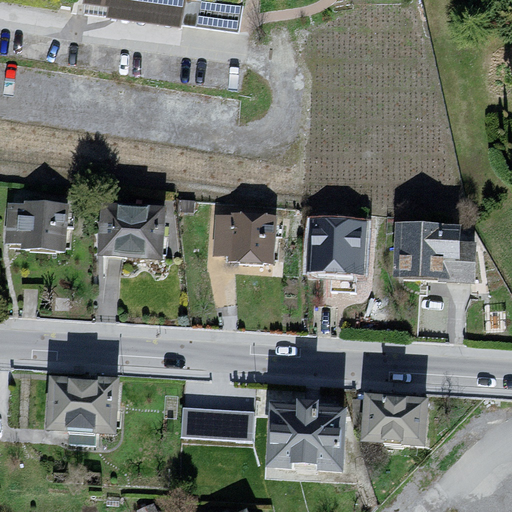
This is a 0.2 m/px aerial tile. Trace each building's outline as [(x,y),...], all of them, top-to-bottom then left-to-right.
[(90,0),(89,14),(183,23),(185,0),(90,0)] [(77,207),(11,204),(9,252),(75,254),(77,207)] [(183,210),(107,207),(105,268),(181,271),(183,210)] [(285,219),(217,217),(215,266),(283,269),(285,219)] [(360,227),(308,223),(304,276),(356,280),(360,227)] [(447,232),(384,227),(380,284),(462,290),(465,248),(446,247),(447,232)] [(119,380),(51,378),(49,433),(117,436),(119,380)] [(427,401),(367,397),(363,443),(423,447),(427,401)] [(345,411),(272,406),(267,472),(340,477),(345,411)] [(254,413),(183,408),(181,439),(252,444),(254,413)]
